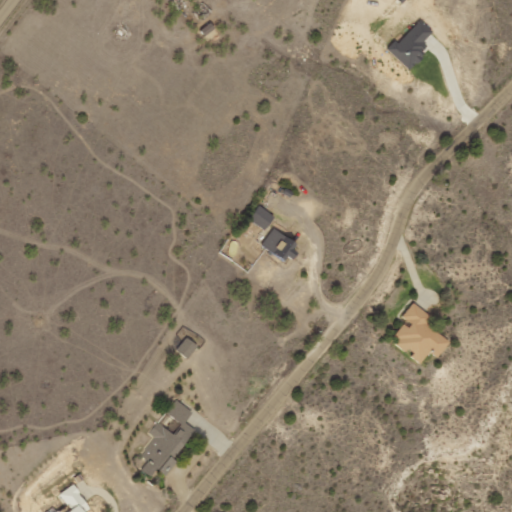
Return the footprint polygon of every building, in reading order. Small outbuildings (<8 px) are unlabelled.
[(409,69),(429,48),(422,42),(432,32),(418,19),(389,51),(409,69)] [(205,41),(217,36),(213,23),(200,28),(205,41)] [(250,220),(265,230),(274,215),(259,205),(250,220)] [(296,242),(273,227),(261,246),(284,261),(288,255),(294,259),(298,252),(293,248),(296,242)] [(431,316),(412,302),(402,317),(406,321),(392,341),(410,354),(409,356),(419,364),(428,351),(436,357),(449,341),(425,323),(431,316)] [(188,358),(197,345),(186,337),(176,351),(188,358)] [(194,429),(185,423),(193,411),(175,400),(165,414),(180,423),(173,434),(156,423),(148,434),(153,437),(140,456),(147,461),(141,470),(151,477),(156,469),(167,476),(177,461),(174,459),(194,429)] [(89,511),(73,484),(59,493),(68,507),(59,511),(89,511)]
